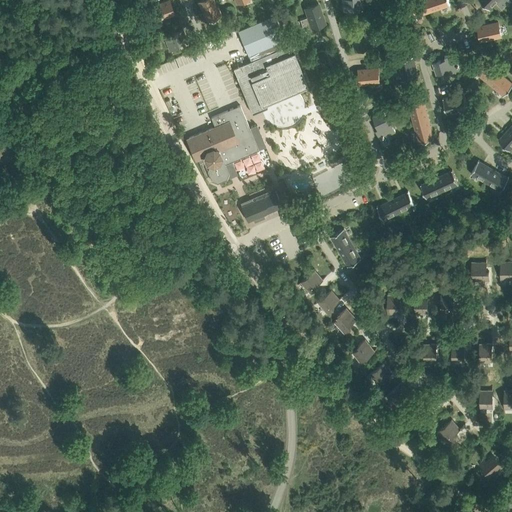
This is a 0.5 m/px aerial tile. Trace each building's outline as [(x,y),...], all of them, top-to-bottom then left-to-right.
[(169,0),(150,7),(154,19),(173,13),(169,0)] [(213,0),(202,0),(199,1),(208,19),(219,14),(213,0)] [(342,0),(343,11),(353,10),(353,9),(363,8),(362,0),(342,0)] [(427,0),(414,0),(407,2),(412,18),(431,11),(427,0)] [(448,0),(427,0),(431,11),(450,5),(448,0)] [(481,0),(490,9),(499,0),(481,0)] [(318,4),(305,8),(312,27),(324,23),(318,4)] [(275,14),(238,30),(242,39),(248,55),(285,39),(279,24),(275,14)] [(499,21),(477,26),(481,42),(503,36),(499,21)] [(362,27),(350,30),(355,50),(368,46),(362,27)] [(165,39),(170,50),(180,46),(179,45),(186,42),(186,43),(188,42),(183,29),(174,33),(175,35),(165,39)] [(291,43),(233,67),(252,112),(253,113),(258,111),(267,107),(267,106),(266,103),(308,86),(308,85),(308,84),(291,43)] [(446,58),(436,61),(440,73),(449,70),(450,72),(460,69),(455,53),(445,56),(446,58)] [(414,55),(397,59),(402,79),(418,76),(414,55)] [(482,57),(472,69),(488,82),(498,69),(482,57)] [(378,68),(358,69),(359,83),(379,81),(378,68)] [(511,81),(498,69),(488,82),(503,95),(511,84),(511,81)] [(464,92),(443,98),(447,114),(468,108),(464,92)] [(424,98),(408,102),(413,122),(429,118),(424,98)] [(211,162),(208,170),(212,180),(217,182),(227,178),(229,173),(225,163),(259,149),(240,105),(211,117),(214,126),(187,138),(196,159),(205,155),(207,161),(211,162)] [(383,134),(384,136),(396,131),(391,122),(390,122),(386,113),(374,118),(378,128),(380,127),(383,134)] [(429,118),(413,122),(418,142),(434,138),(429,118)] [(511,147),(511,128),(510,126),(498,139),(510,150),(511,147)] [(494,168),(479,159),(471,173),(486,182),(494,168)] [(494,168),(486,182),(501,191),(509,177),(494,168)] [(452,169),(436,176),(443,191),(459,184),(452,169)] [(443,191),(436,176),(420,184),(427,199),(443,191)] [(253,218),(264,214),(277,208),(283,206),(276,190),(271,193),(253,200),(242,205),(248,220),(253,218)] [(408,190),(393,198),(400,213),(416,205),(408,190)] [(400,213),(393,198),(377,205),(384,221),(400,213)] [(353,242),(344,227),(330,235),(339,250),(353,242)] [(353,242),(339,250),(348,265),(362,257),(353,242)] [(472,262),(472,264),(472,274),(475,274),(475,285),(475,279),(489,279),(489,271),(487,271),(487,256),(486,256),(486,262),(472,262)] [(511,260),(501,261),(501,284),(502,284),(502,278),(511,278),(511,260)] [(297,285),(298,285),(302,282),(311,292),(318,287),(316,285),(328,275),(327,275),(323,279),(315,270),(308,275),(297,285)] [(314,304),(314,305),(319,301),(328,312),(335,307),(333,305),(344,295),(339,298),(332,289),(314,304)] [(388,318),(389,318),(389,312),(400,312),(400,289),(400,295),(388,295),(388,318)] [(415,295),(415,318),(416,318),(416,312),(428,312),(428,289),(427,289),(427,295),(415,295)] [(442,318),(442,312),(454,312),(454,289),(453,289),(453,294),(441,295),(442,318)] [(331,325),(332,326),(336,322),(345,332),(352,326),(350,324),(361,315),(360,314),(356,318),(347,307),(339,314),(338,315),(340,317),(331,325)] [(424,343),(424,367),(425,367),(425,361),(437,361),(437,338),(436,338),(436,343),(424,343)] [(453,361),(465,361),(465,338),(464,338),(464,343),(452,343),(453,367),(453,361)] [(480,343),(480,366),(481,366),(481,361),(492,361),(492,338),(492,343),(480,343)] [(371,353),(379,347),(379,346),(374,350),(365,339),(359,344),(360,346),(349,355),(349,356),(354,352),(361,362),(371,353)] [(367,377),(371,374),(379,382),(397,368),(396,367),(392,371),(384,362),(367,377)] [(384,397),(385,398),(389,394),(396,403),(414,388),(413,387),(409,391),(402,382),(384,397)] [(481,390),(481,413),(481,407),(493,407),(493,384),(492,384),(492,390),(481,390)] [(420,418),(431,408),(426,411),(419,402),(401,417),(402,418),(406,414),(415,425),(422,419),(420,418)] [(453,434),(464,425),(464,424),(460,428),(452,419),(434,434),(435,434),(439,431),(448,442),(455,436),(453,434)] [(480,463),(491,475),(499,468),(501,470),(506,466),(503,462),(501,464),(494,455),(486,462),(484,459),(480,463)]
